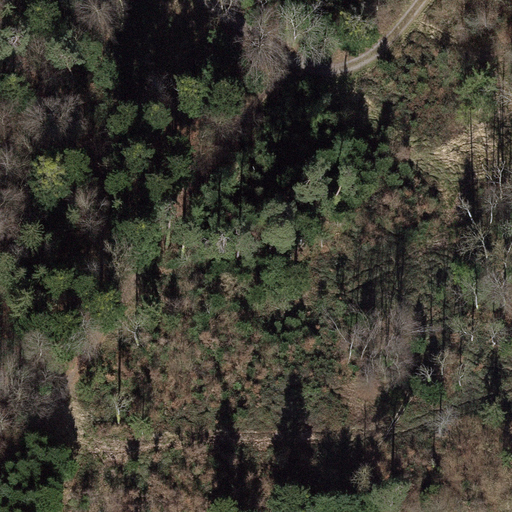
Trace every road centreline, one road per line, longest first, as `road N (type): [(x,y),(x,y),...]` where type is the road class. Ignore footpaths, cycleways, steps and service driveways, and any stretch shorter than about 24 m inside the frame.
road 1 (track): [(0,480),(287,61)]
road 2 (track): [(287,61),(316,71),(359,62),(422,0)]
